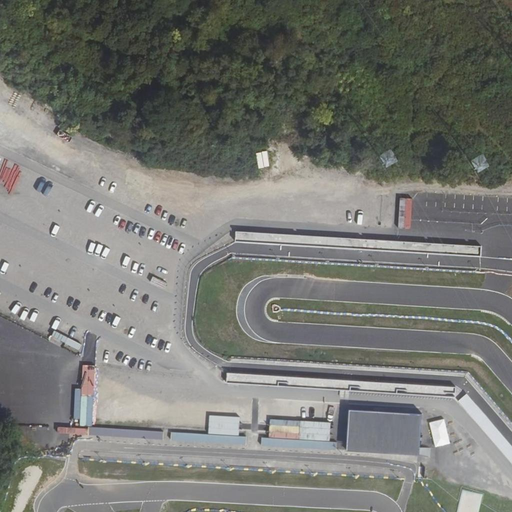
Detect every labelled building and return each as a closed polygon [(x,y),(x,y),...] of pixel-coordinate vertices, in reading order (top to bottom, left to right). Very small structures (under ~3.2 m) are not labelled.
[(403,199),(403,209),(414,209),(413,199),(403,199)] [(236,232),(235,243),(480,257),(481,247),(236,232)] [(511,450),(456,387),(227,373),(226,384),(453,398),(511,463),(511,450)] [(346,452),(419,456),(421,415),(348,411),(346,452)] [(91,437),(162,441),(163,433),(91,429),(91,437)] [(173,442),(246,446),(246,438),(174,433),(173,442)] [(263,447),(335,451),(336,443),(263,439),(263,447)]
